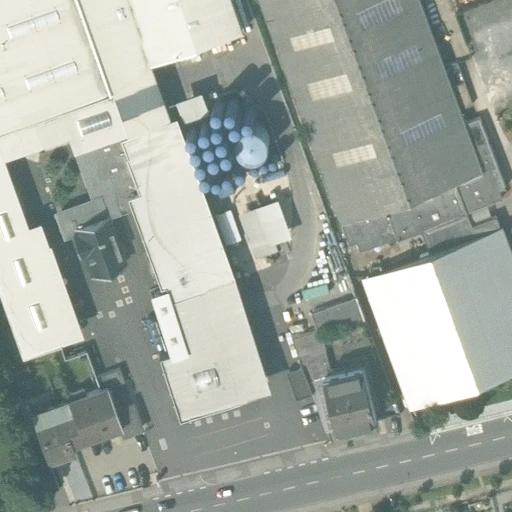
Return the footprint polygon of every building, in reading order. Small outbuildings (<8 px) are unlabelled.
[(0,0),(0,297),(21,356),(82,334),(40,221),(27,225),(3,158),(68,134),(73,147),(112,130),(110,124),(121,120),(76,0),(0,0)] [(152,63),(129,0),(76,0),(121,120),(126,135),(171,118),(152,63)] [(232,0),(129,0),(152,63),(244,30),(232,0)] [(419,0),(260,0),(351,245),(352,244),(351,243),(357,241),(360,251),(362,251),(361,249),(398,236),(467,210),(500,198),(501,199),(502,199),(498,189),(505,186),(480,118),(465,123),(430,28),(419,0)] [(208,89),(181,96),(186,116),(213,110),(208,89)] [(171,118),(119,137),(126,155),(124,156),(137,192),(126,196),(159,286),(164,284),(170,301),(237,278),(177,116),(171,118)] [(268,142),(269,135),(268,129),(265,124),(259,120),(253,119),(247,120),(241,123),(238,128),(236,135),(238,141),(241,146),(247,150),(253,151),(259,150),(265,147),(268,142)] [(112,130),(73,147),(94,202),(55,217),(62,235),(75,230),(74,228),(107,216),(118,212),(114,202),(126,196),(137,192),(124,156),(126,155),(119,137),(126,135),(121,120),(110,124),(112,130)] [(278,250),(275,242),(292,235),(278,199),(239,214),(256,259),(278,250)] [(511,369),(511,251),(503,226),(500,227),(496,216),(473,225),(467,210),(398,236),(399,239),(423,231),(431,251),(420,255),(420,256),(362,278),(410,407),(511,369)] [(107,216),(74,228),(75,230),(77,235),(74,236),(81,253),(83,252),(92,276),(125,264),(107,216)] [(237,278),(170,301),(184,347),(160,355),(178,417),(272,387),(237,278)] [(365,318),(356,294),(313,311),(320,329),(365,318)] [(320,329),(292,337),(302,366),(288,372),(298,398),(313,394),(327,431),(376,420),(362,362),(331,367),(320,329)] [(117,372),(95,380),(99,390),(103,388),(104,390),(121,384),(117,372)] [(99,390),(56,405),(70,443),(78,440),(79,442),(116,428),(120,437),(138,431),(128,405),(112,411),(104,390),(103,388),(99,390)] [(56,405),(25,417),(43,463),(74,452),(70,443),(56,405)] [(37,470),(26,474),(34,495),(45,491),(37,470)]
